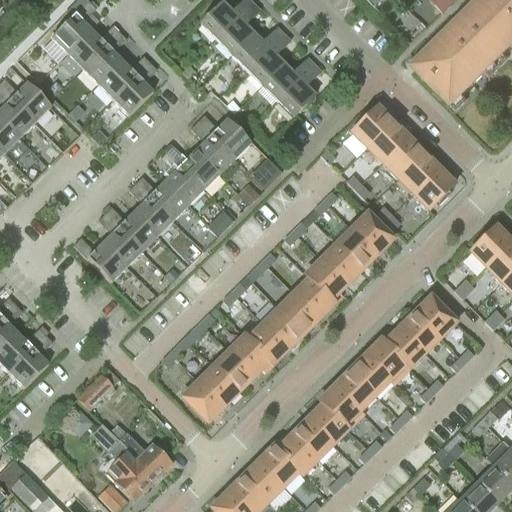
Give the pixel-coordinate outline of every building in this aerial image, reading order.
[(364,0),(375,11),(387,0),(364,0)] [(511,0),(491,0),(480,12),(477,9),(414,72),(448,106),(457,97),(460,100),(484,76),(482,73),(498,57),(501,59),(511,48),(511,0)] [(215,44),(252,8),(245,1),(231,15),(221,6),(199,28),(215,44)] [(51,44),(43,52),(56,66),(65,58),(66,59),(90,35),(82,26),(95,13),(87,5),(50,42),(51,44)] [(230,60),(253,38),(244,29),(259,15),(252,8),(215,44),(230,60)] [(81,74),(119,37),(112,30),(99,43),(90,35),(66,59),(81,74)] [(246,75),(283,39),(276,32),(261,46),(253,38),(230,60),(246,75)] [(97,89),(121,65),(112,57),(126,44),(119,37),(81,74),(97,89)] [(261,90),(283,69),(275,60),(289,46),(283,39),(246,75),(261,90)] [(112,105),(149,67),(142,61),(129,74),(121,65),(97,89),(112,105)] [(276,106),(313,69),(306,63),(291,77),(283,69),(261,90),(276,106)] [(149,67),(112,105),(128,121),(152,97),(143,87),(156,74),(149,67)] [(313,69),(276,106),(292,122),(314,100),(305,91),(320,76),(313,69)] [(0,86),(0,93),(34,127),(50,111),(26,88),(17,97),(3,83),(0,86)] [(0,123),(18,142),(34,127),(0,93),(0,106),(4,111),(0,114),(0,123)] [(366,152),(395,123),(387,115),(383,118),(376,110),(350,136),(366,152)] [(197,127),(234,164),(250,148),(226,124),(217,134),(203,120),(197,127)] [(18,142),(0,123),(0,154),(3,158),(18,142)] [(381,167),(407,142),(399,134),(403,131),(395,123),(366,152),(381,167)] [(218,179),(234,164),(197,127),(190,133),(203,147),(195,155),(218,179)] [(396,183),(425,154),(417,146),(414,149),(407,142),(381,167),(396,183)] [(218,179),(195,155),(186,164),(173,150),(166,157),(203,194),(218,179)] [(328,168),(334,162),(325,153),(319,159),(328,168)] [(411,198),(437,172),(430,165),(433,162),(425,154),(396,183),(411,198)] [(187,210),(203,194),(166,157),(159,164),(172,177),(164,186),(187,210)] [(447,194),(453,188),(437,172),(411,198),(427,214),(433,208),(436,211),(450,197),(447,194)] [(354,194),(360,188),(351,180),(345,185),(354,194)] [(187,210),(164,186),(155,195),(142,181),(135,188),(172,225),(187,210)] [(157,240),(172,225),(135,188),(128,195),(141,208),(133,216),(157,240)] [(363,203),(368,197),(360,188),(354,194),(363,203)] [(322,205),(327,210),(336,202),(330,196),(322,205)] [(313,213),(319,219),(327,210),(322,205),(313,213)] [(385,225),(390,219),(382,210),(376,216),(385,225)] [(157,240),(133,216),(124,225),(111,211),(104,218),(141,256),(157,240)] [(223,215),(208,230),(217,239),(232,224),(223,215)] [(376,259),(392,243),(366,217),(350,233),(376,259)] [(126,271),(141,256),(104,218),(97,225),(111,239),(102,247),(126,271)] [(393,233),(399,228),(390,219),(385,225),(393,233)] [(291,235),(297,241),(305,232),(299,226),(291,235)] [(484,271),(510,246),(494,230),(488,236),(486,233),(472,247),(474,250),(468,256),(484,271)] [(360,274),(376,259),(350,233),(334,248),(360,274)] [(282,243),(288,249),(297,241),(291,235),(282,243)] [(126,271),(102,247),(94,255),(81,242),(73,249),(110,286),(126,271)] [(499,287),(511,274),(511,247),(510,246),(484,271),(499,287)] [(345,289),(360,274),(334,248),(319,263),(345,289)] [(260,265),(266,271),(275,263),(269,257),(260,265)] [(338,296),(345,289),(319,263),(304,279),(333,308),(341,300),(338,296)] [(252,274),(258,280),(266,271),(260,265),(252,274)] [(511,299),(511,274),(499,287),(511,299)] [(318,323),(333,308),(304,279),(303,279),(307,283),(292,297),(318,323)] [(467,297),(472,292),(464,283),(458,289),(467,297)] [(235,302),(244,293),(238,287),(230,296),(235,302)] [(461,303),(467,297),(458,289),(452,294),(461,303)] [(221,304),(227,310),(235,302),(230,296),(221,304)] [(302,338),(318,323),(292,297),(277,312),(302,338)] [(413,316),(439,342),(455,326),(429,300),(413,316)] [(0,323),(15,309),(8,302),(0,310),(0,323)] [(0,354),(17,338),(8,329),(22,315),(15,309),(0,323),(0,354)] [(287,353),(302,338),(277,312),(261,328),(287,353)] [(497,328),(503,322),(494,314),(489,319),(497,328)] [(398,331),(423,357),(439,342),(413,316),(398,331)] [(205,332),(213,323),(208,318),(199,326),(205,332)] [(491,334),(497,328),(489,319),(483,325),(491,334)] [(190,335),(196,341),(205,332),(199,326),(190,335)] [(272,369),(287,353),(261,328),(247,342),(243,339),(242,339),(272,369)] [(408,373),(423,357),(398,331),(390,339),(387,335),(379,343),(408,373)] [(0,368),(8,377),(45,340),(39,333),(26,346),(17,338),(0,354),(0,368)] [(264,377),(272,369),(242,339),(227,355),(253,381),(260,373),(264,377)] [(45,340),(8,377),(24,393),(48,368),(39,360),(52,346),(45,340)] [(379,343),(364,358),(389,384),(393,388),(408,373),(379,343)] [(168,357),(174,362),(183,354),(177,348),(168,357)] [(467,353),(458,361),(464,367),(472,359),(467,353)] [(238,396),(253,381),(227,355),(212,370),(238,396)] [(160,365),(166,371),(174,362),(168,357),(160,365)] [(374,400),(389,384),(364,358),(348,374),(374,400)] [(458,361),(449,370),(455,376),(464,367),(458,361)] [(222,411),(238,396),(212,370),(196,385),(222,411)] [(359,415),(374,400),(348,374),(333,389),(359,415)] [(112,390),(99,377),(75,402),(88,415),(112,390)] [(436,383),(427,392),(433,398),(442,389),(436,383)] [(206,427),(222,411),(196,385),(181,401),(206,427)] [(317,405),(320,408),(321,408),(347,434),(362,418),(359,415),(333,389),(318,404),(317,405)] [(427,392),(419,400),(424,406),(433,398),(427,392)] [(500,403),(489,415),(496,422),(497,423),(508,411),(500,403)] [(306,423),(331,449),(347,434),(321,408),(320,408),(306,423)] [(405,414),(397,422),(402,428),(411,420),(405,414)] [(480,424),(486,431),(496,422),(489,415),(480,424)] [(397,422),(388,431),(394,437),(402,428),(397,422)] [(290,438),(316,464),(331,449),(306,423),(290,438)] [(478,439),(486,431),(480,424),(472,433),(478,439)] [(108,436),(109,435),(104,430),(101,428),(90,440),(107,456),(116,465),(104,477),(134,507),(156,484),(108,436)] [(151,449),(144,456),(116,428),(109,435),(108,436),(156,484),(171,469),(151,449)] [(300,479),(316,464),(290,438),(283,445),(280,442),(272,450),(300,479)] [(374,444),(366,453),(372,459),(380,450),(374,444)] [(511,456),(510,454),(501,446),(484,462),(493,471),(511,490),(511,456)] [(456,449),(446,458),(452,465),(462,455),(456,449)] [(256,465),(282,491),(297,476),(300,480),(300,479),(272,450),(256,465)] [(439,451),(431,459),(432,460),(438,466),(436,468),(443,475),(452,465),(446,458),(439,451)] [(366,453),(357,461),(363,467),(372,459),(366,453)] [(241,480),(266,506),(282,491),(256,465),(241,480)] [(496,507),(511,491),(511,490),(493,471),(476,488),(496,507)] [(335,483),(341,489),(350,481),(344,475),(335,483)] [(23,477),(8,493),(27,511),(50,511),(54,509),(46,501),(47,500),(23,477)] [(226,495),(241,511),(260,511),(266,506),(241,480),(226,495)] [(413,491),(419,498),(429,488),(423,481),(413,491)] [(335,483),(327,492),(332,498),(341,489),(335,483)] [(97,498),(109,511),(117,511),(124,506),(108,488),(97,498)] [(467,511),(491,511),(496,507),(476,488),(459,504),(467,511)] [(411,506),(419,498),(413,491),(405,499),(411,506)] [(241,511),(226,495),(210,511),(241,511)]
